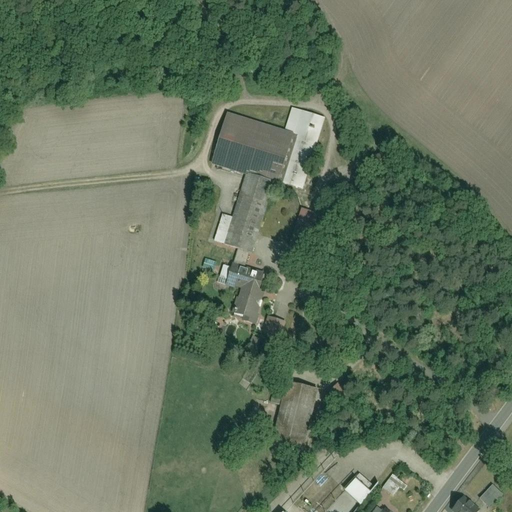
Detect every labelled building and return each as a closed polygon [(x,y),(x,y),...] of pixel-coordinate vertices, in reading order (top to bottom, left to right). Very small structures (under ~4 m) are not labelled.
[(244,177),(222,245),(248,254),(270,186),(279,189),(281,182),(301,188),(324,118),(291,108),(282,134),(225,116),(209,165),(244,177)] [(262,274),(233,263),(225,286),(238,291),(228,318),(252,326),(263,294),(256,291),(262,274)] [(285,323),(268,318),(263,333),(280,339),(285,323)] [(316,390),(285,383),(271,441),(302,449),(316,390)] [(489,486),(477,500),(488,509),(500,496),(489,486)] [(475,511),(458,500),(448,511),(475,511)]
